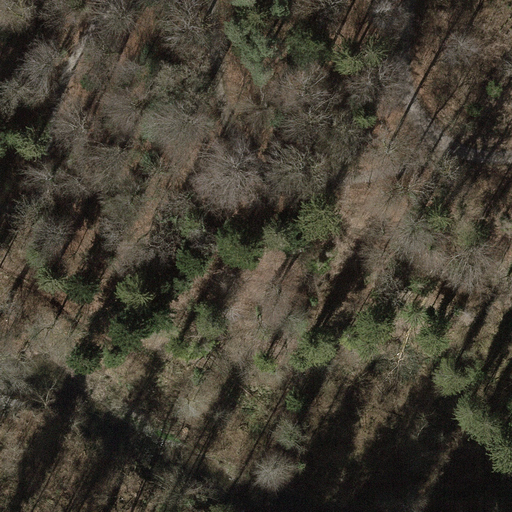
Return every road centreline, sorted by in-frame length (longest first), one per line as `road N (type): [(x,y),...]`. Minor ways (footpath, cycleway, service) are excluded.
road 1 (track): [(0,252),(38,268),(181,379),(257,385),(511,340)]
road 2 (track): [(412,0),(400,57),(404,99),(430,138)]
